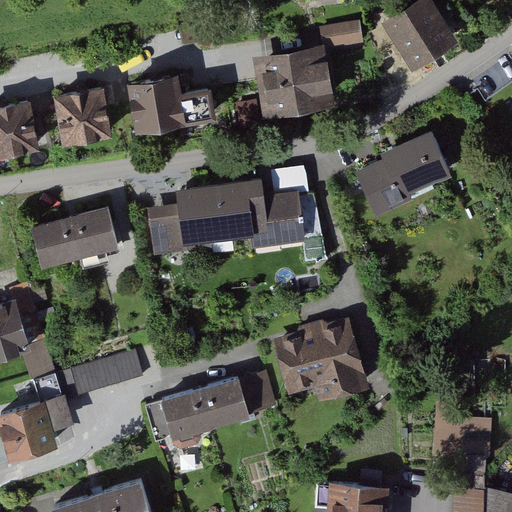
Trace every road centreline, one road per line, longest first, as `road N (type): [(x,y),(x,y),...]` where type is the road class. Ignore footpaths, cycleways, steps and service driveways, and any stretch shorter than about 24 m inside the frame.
road 1 (residential): [(0,190),(314,146)]
road 2 (residential): [(314,146),(353,292),(392,397)]
road 3 (residential): [(0,90),(169,61),(236,58)]
road 4 (residential): [(314,146),(352,137),(511,36)]
